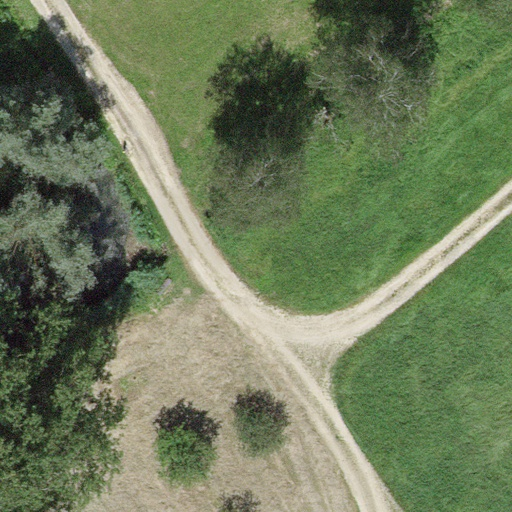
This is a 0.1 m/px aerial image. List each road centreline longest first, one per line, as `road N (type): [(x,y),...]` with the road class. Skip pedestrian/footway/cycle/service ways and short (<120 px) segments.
road 1 (track): [(51,0),(266,328),(309,376),(377,511)]
road 2 (track): [(309,376),(511,202)]
